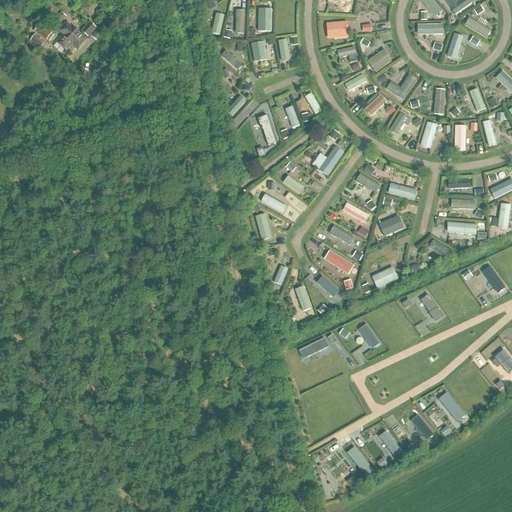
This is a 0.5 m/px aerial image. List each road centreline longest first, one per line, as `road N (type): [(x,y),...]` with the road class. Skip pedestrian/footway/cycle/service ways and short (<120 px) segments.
road 1 (track): [(167,0),(305,511)]
road 2 (track): [(204,131),(0,192)]
